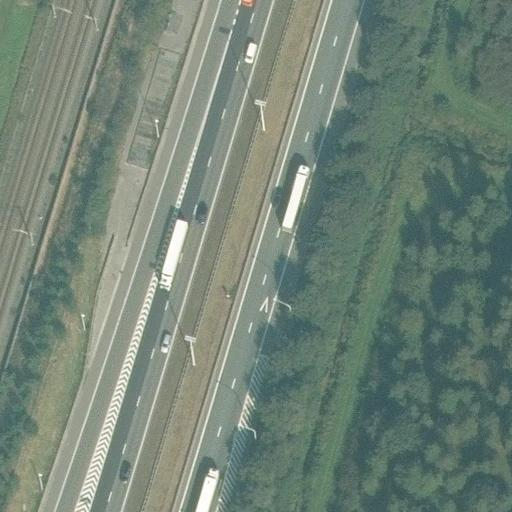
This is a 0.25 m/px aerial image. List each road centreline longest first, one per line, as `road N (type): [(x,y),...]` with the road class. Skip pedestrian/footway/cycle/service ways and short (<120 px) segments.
road 1 (motorway): [(229,0),(59,511)]
road 2 (motorway): [(257,0),(102,511)]
road 3 (motorway): [(193,511),(345,0)]
